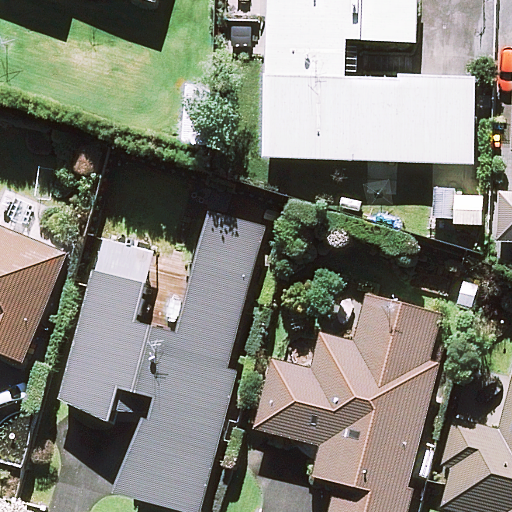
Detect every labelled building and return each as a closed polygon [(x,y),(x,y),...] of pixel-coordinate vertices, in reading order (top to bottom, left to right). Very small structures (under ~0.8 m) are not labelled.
[(422,0),(274,0),(270,162),(479,168),(481,87),(352,84),(353,46),(421,48),(422,0)] [(511,190),(505,190),(503,246),(511,246),(511,190)] [(486,194),(435,192),(433,226),(485,228),(486,194)] [(269,233),(216,219),(185,339),(142,328),(161,258),(107,244),(64,410),(145,430),(127,502),(166,511),(206,511),(242,376),(233,374),(269,233)] [(73,259),(0,229),(0,356),(29,368),(73,259)] [(446,320),(369,301),(358,347),(326,339),(317,376),(280,366),(264,435),(327,450),(319,482),(343,487),(337,511),(413,511),(417,497),(413,496),(444,368),(435,366),(446,320)] [(511,511),(511,402),(505,433),(465,424),(444,510),(451,511),(511,511)]
